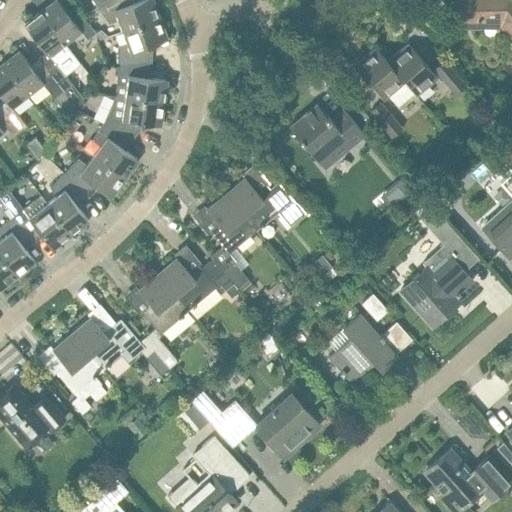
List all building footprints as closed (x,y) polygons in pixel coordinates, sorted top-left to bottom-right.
[(57,0),(54,0),(40,11),(65,43),(81,31),(87,39),(95,32),(88,22),(80,29),(57,0)] [(140,0),(129,4),(126,0),(109,0),(98,6),(99,7),(109,23),(118,20),(122,31),(160,17),(153,0),(140,0)] [(511,0),(458,0),(458,9),(458,26),(500,25),(511,39),(511,0)] [(70,49),(65,43),(40,11),(24,23),(36,39),(54,61),(70,49)] [(167,38),(160,17),(122,31),(127,42),(117,45),(117,64),(144,61),(145,47),(167,38)] [(408,43),(387,60),(414,93),(416,96),(438,78),(421,58),(408,43)] [(376,46),(354,64),(384,100),(389,95),(399,106),(414,93),(387,60),(376,46)] [(19,50),(3,62),(28,95),(44,82),(50,90),(70,115),(74,110),(76,106),(51,74),(42,80),(19,50)] [(444,59),(434,67),(456,93),(466,85),(444,59)] [(144,76),(144,61),(117,64),(117,83),(115,95),(164,102),(167,80),(144,76)] [(28,95),(3,62),(0,64),(0,91),(12,107),(28,95)] [(59,68),(51,74),(76,106),(82,98),(59,68)] [(164,102),(115,95),(113,107),(103,122),(135,136),(134,136),(140,128),(143,130),(144,130),(143,129),(147,123),(161,125),(164,102)] [(380,102),(370,110),(392,136),(402,128),(380,102)] [(290,126),(302,141),(325,168),(365,134),(343,108),(331,118),(322,109),(316,114),(311,108),(290,126)] [(19,116),(11,122),(18,131),(26,125),(19,116)] [(0,125),(0,132),(4,130),(10,138),(18,131),(11,122),(3,128),(0,125)] [(135,136),(103,122),(92,138),(100,144),(93,154),(125,178),(139,160),(120,146),(128,134),(135,137),(135,136)] [(511,135),(509,133),(480,158),(490,170),(504,157),(511,166),(511,170),(500,182),(511,195),(511,135)] [(125,178),(93,154),(86,163),(78,157),(64,172),(84,192),(93,182),(112,196),(125,178)] [(84,192),(64,172),(50,187),(56,195),(46,202),(71,234),(89,220),(74,201),(84,192)] [(245,176),(225,192),(257,229),(275,214),(287,228),(305,212),(279,181),(270,188),(267,185),(258,192),(245,176)] [(225,192),(206,208),(219,224),(210,232),(229,253),(257,229),(225,192)] [(511,198),(482,225),(510,256),(511,254),(511,198)] [(31,201),(13,215),(31,237),(39,230),(53,248),(71,234),(46,202),(37,209),(31,201)] [(432,205),(419,217),(430,228),(443,217),(432,205)] [(31,237),(13,215),(0,225),(0,233),(2,236),(0,237),(0,252),(18,275),(35,261),(22,243),(31,237)] [(427,265),(400,289),(406,296),(419,310),(432,325),(452,308),(446,302),(472,279),(464,271),(479,257),(457,233),(443,246),(424,262),(427,265)] [(0,289),(18,275),(0,252),(0,289)] [(176,256),(157,272),(188,310),(220,283),(233,299),(241,292),(223,270),(212,257),(200,267),(199,265),(190,272),(176,256)] [(323,256),(313,265),(327,282),(338,273),(323,256)] [(234,261),(223,270),(241,292),(252,283),(234,261)] [(188,310),(157,272),(138,288),(151,305),(142,312),(155,327),(143,337),(154,349),(153,349),(154,350),(156,353),(161,358),(169,368),(178,361),(157,336),(160,333),(188,310)] [(388,310),(373,293),(362,303),(377,320),(388,310)] [(329,357),(347,377),(351,382),(374,362),(382,371),(398,356),(359,312),(341,328),(350,338),(329,357)] [(90,315),(71,331),(103,369),(131,345),(113,324),(104,331),(90,315)] [(103,369),(71,331),(52,348),(66,364),(57,371),(74,393),(82,386),(88,394),(101,384),(94,376),(103,369)] [(154,350),(145,357),(161,375),(169,368),(161,358),(156,353),(154,350)] [(0,417),(24,445),(46,427),(50,430),(65,418),(45,394),(33,405),(15,383),(0,395),(0,417)] [(203,390),(190,400),(193,403),(200,411),(208,420),(232,447),(256,425),(235,401),(223,412),(203,390)] [(72,400),(82,413),(78,416),(87,426),(102,413),(94,403),(91,405),(80,393),(72,400)] [(292,393),(256,425),(284,457),(320,425),(292,393)] [(200,411),(192,419),(200,428),(208,420),(200,411)] [(141,420),(131,428),(139,438),(149,430),(141,420)] [(190,476),(168,496),(179,508),(182,511),(180,511),(222,511),(235,500),(229,494),(250,474),(233,455),(229,458),(210,438),(192,455),(194,458),(208,473),(197,483),(190,476)] [(179,461),(163,444),(154,452),(146,443),(121,466),(145,492),(179,461)] [(425,471),(443,492),(438,497),(451,511),(475,511),(465,500),(484,484),(483,483),(489,478),(500,490),(511,480),(489,455),(471,471),(450,448),(425,471)] [(117,479),(110,485),(78,511),(121,511),(123,510),(115,501),(127,491),(117,479)] [(379,511),(397,511),(389,503),(379,511)]
